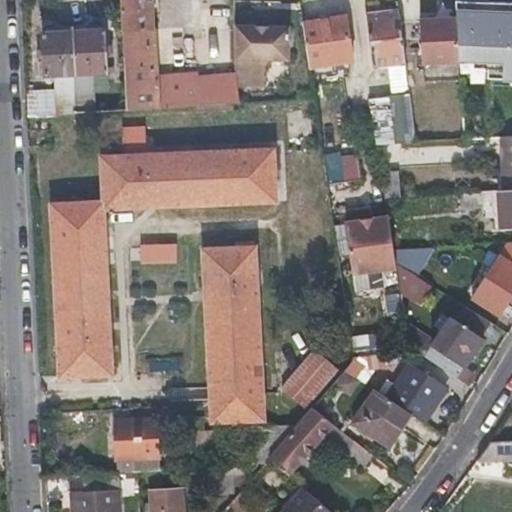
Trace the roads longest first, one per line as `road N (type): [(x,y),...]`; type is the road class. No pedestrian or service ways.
road 1 (residential): [(29,511),(5,0)]
road 2 (residential): [(511,361),(419,511)]
